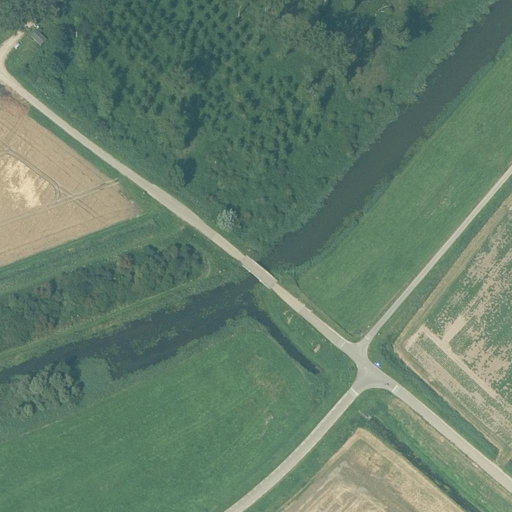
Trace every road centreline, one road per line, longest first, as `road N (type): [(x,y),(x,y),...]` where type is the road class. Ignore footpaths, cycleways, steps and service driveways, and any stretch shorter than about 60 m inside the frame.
road 1 (unclassified): [(351,353),(0,73)]
road 2 (unclassified): [(351,353),(511,170)]
road 3 (unclassified): [(238,511),(373,372)]
road 4 (unclassified): [(511,492),(373,372)]
